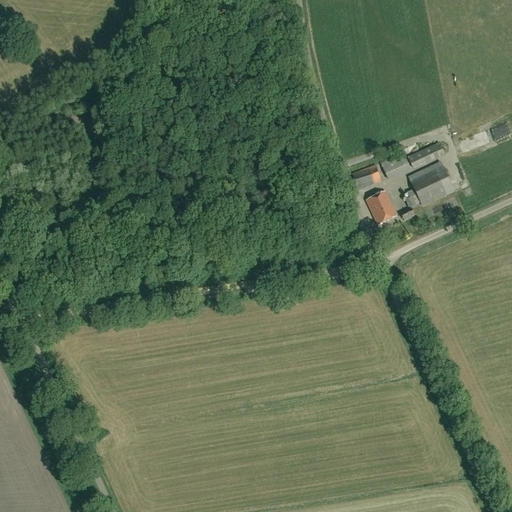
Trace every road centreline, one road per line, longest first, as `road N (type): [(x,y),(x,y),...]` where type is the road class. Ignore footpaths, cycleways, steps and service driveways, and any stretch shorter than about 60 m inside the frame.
road 1 (unclassified): [(497,511),(337,168),(296,0)]
road 2 (track): [(379,261),(22,321)]
road 3 (unclassified): [(111,511),(0,282)]
